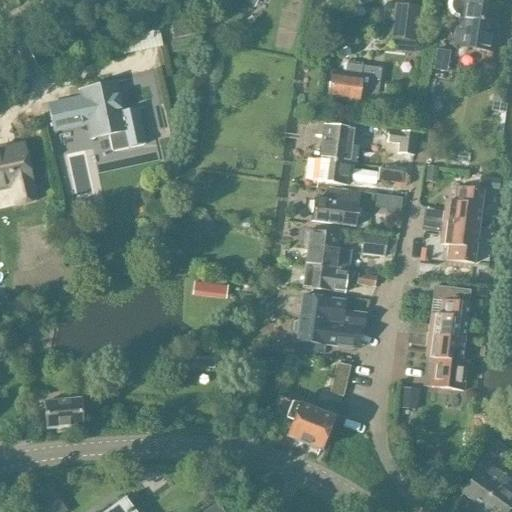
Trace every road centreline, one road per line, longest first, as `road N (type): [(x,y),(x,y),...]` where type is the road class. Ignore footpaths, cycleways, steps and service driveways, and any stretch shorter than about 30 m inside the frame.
road 1 (residential): [(410,511),(374,428),(388,293),(406,262),(417,168)]
road 2 (tertiary): [(0,465),(104,446),(218,449),(263,459)]
road 3 (tertiary): [(371,511),(263,459)]
